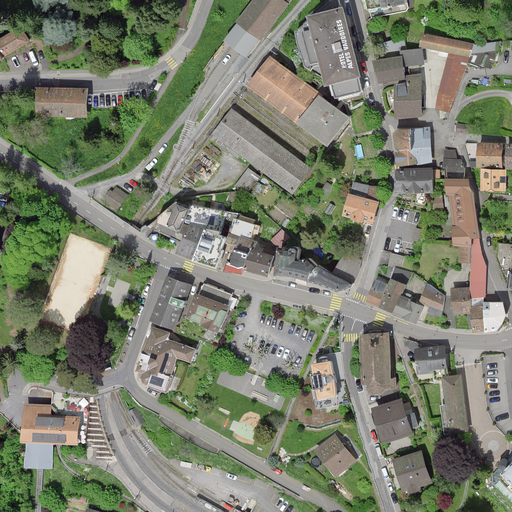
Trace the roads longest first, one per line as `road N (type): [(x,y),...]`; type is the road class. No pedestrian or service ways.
road 1 (motorway): [(262,511),(0,306)]
road 2 (residential): [(353,0),(385,124),(389,181),(356,312)]
road 3 (residential): [(0,85),(143,76),(185,49),(207,0)]
road 4 (unclassified): [(356,312),(351,375),(390,511)]
road 5 (tertiary): [(166,259),(0,151)]
road 6 (tertiary): [(356,312),(166,259)]
road 7 (tertiary): [(508,339),(449,341),(356,312)]
road 8 (motorway): [(0,416),(109,511)]
road 9 (residential): [(166,259),(126,373)]
